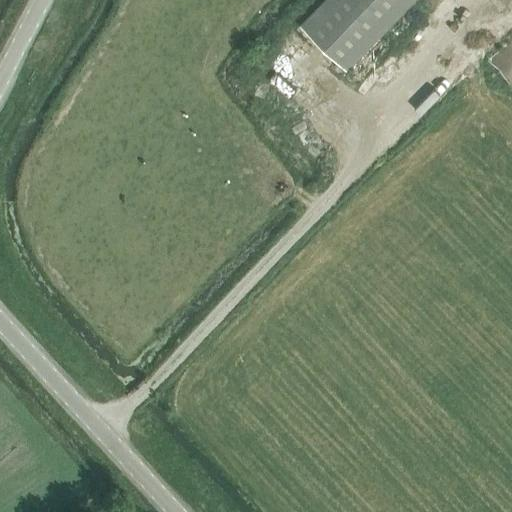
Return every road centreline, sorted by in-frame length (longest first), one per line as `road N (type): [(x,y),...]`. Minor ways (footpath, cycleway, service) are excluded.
road 1 (track): [(100,431),(369,154),(340,115),(449,0)]
road 2 (tertiary): [(177,511),(0,322)]
